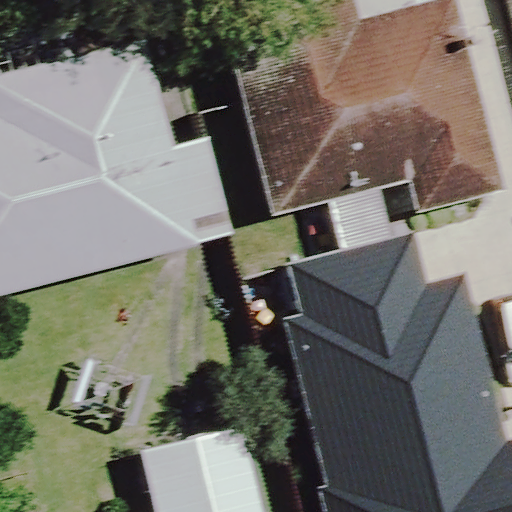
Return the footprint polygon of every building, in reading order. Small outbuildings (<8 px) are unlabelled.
[(344,207),(353,242),(477,212),(429,16),(331,41),(321,0),(293,0),(203,22),(254,229),(344,207)] [(511,0),(499,0),(508,34),(511,33),(511,0)] [(153,155),(129,57),(0,87),(0,300),(215,249),(190,146),(153,155)] [(411,279),(399,234),(255,271),(316,511),(511,511),(450,269),(411,279)] [(511,446),(511,274),(462,288),(504,448),(511,446)] [(253,511),(236,444),(131,471),(141,511),(253,511)]
